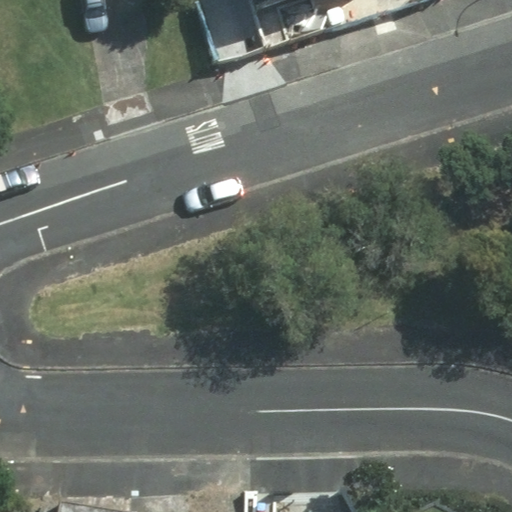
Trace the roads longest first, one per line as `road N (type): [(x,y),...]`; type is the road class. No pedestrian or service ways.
road 1 (residential): [(0,225),(511,56)]
road 2 (residential): [(0,409),(511,422)]
